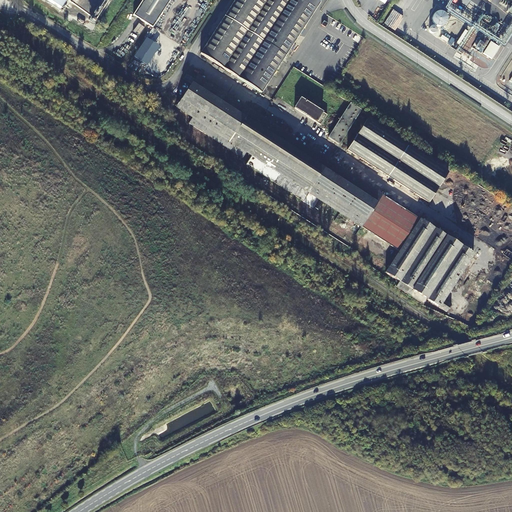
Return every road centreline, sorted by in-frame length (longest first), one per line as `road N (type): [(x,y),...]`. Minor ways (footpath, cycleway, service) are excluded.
road 1 (unclassified): [(0,4),(23,10),(143,88),(169,84),(187,62),(486,252),(447,311)]
road 2 (secondary): [(78,511),(182,452),(298,400),(511,337)]
